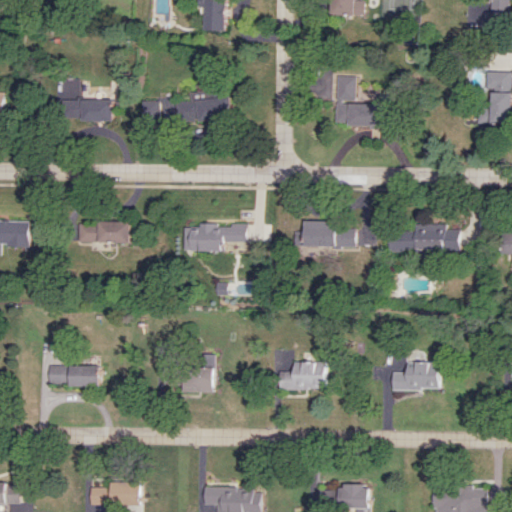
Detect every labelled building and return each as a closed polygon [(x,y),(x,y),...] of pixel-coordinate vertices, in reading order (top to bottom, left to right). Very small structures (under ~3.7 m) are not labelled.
[(228,30),(228,0),(203,0),(203,9),(206,9),(206,29),(228,30)] [(333,0),(333,13),(364,14),(364,0),(333,0)] [(488,0),(488,17),(508,17),(507,0),(488,0)] [(511,94),(511,71),(487,71),(488,105),(479,105),(480,123),(511,122),(511,94)] [(356,75),(338,75),(337,124),(391,124),(391,101),(356,101),(356,75)] [(232,96),(191,96),(191,100),(181,101),(181,119),(232,119),(232,96)] [(113,121),(114,99),(67,98),(67,120),(113,121)] [(143,123),(161,123),(161,119),(177,119),(177,101),(162,100),(143,100),(143,123)] [(29,246),(30,221),(0,219),(0,254),(1,254),(1,245),(29,246)] [(340,220),(306,219),(306,231),(297,231),(296,245),(357,247),(358,227),(340,226),(340,220)] [(130,242),(131,221),(77,220),(77,241),(130,242)] [(250,224),(220,224),(220,222),(201,222),(201,226),(184,226),(184,250),(226,250),(226,241),(250,241),(250,224)] [(462,228),(448,228),(448,223),(408,223),(408,230),(391,230),(391,252),(462,252),(462,228)] [(232,293),(232,282),(218,282),(217,292),(232,293)] [(327,388),(328,361),(294,361),(294,370),(280,370),(280,388),(327,388)] [(394,388),(441,388),(441,361),(409,361),(408,371),(394,371),(394,388)] [(49,363),(48,384),(100,385),(101,365),(49,363)] [(184,391),(214,391),(215,367),(184,366),(184,391)] [(90,486),(90,504),(142,504),(142,478),(112,478),(112,486),(90,486)] [(0,502),(21,503),(21,482),(0,481),(0,502)] [(371,511),(370,484),(340,484),(341,508),(356,507),(355,511),(371,511)] [(435,486),(435,511),(490,511),(490,486),(435,486)] [(262,511),(262,487),(204,487),(204,503),(217,503),(216,511),(262,511)] [(318,489),(319,503),(340,502),(339,489),(318,489)]
